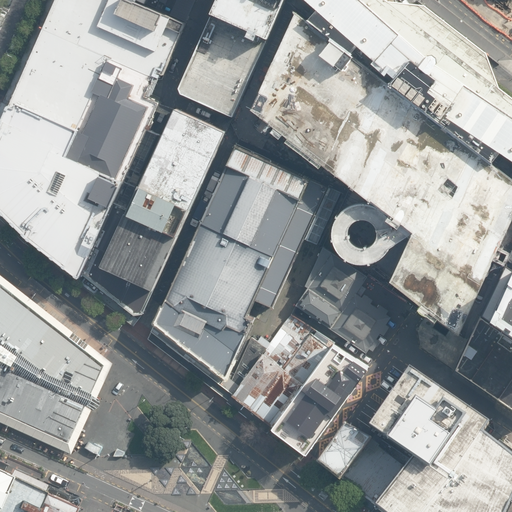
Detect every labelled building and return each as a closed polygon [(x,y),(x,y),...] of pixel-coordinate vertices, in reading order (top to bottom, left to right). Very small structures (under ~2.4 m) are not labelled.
[(136,1),(133,0),(57,0),(0,130),(0,207),(79,274),(115,203),(128,211),(177,110),(150,97),(185,24),(136,1)] [(223,0),(181,94),(232,117),(283,2),(284,0),(223,0)] [(284,0),(283,2),(322,39),(494,165),(502,153),(511,160),(511,95),(500,87),(493,69),(488,54),(424,2),(410,1),(395,0),(284,0)] [(322,39),(301,21),(249,106),(258,113),(354,190),(339,218),(334,241),(429,314),(419,326),(421,346),(454,372),(470,342),(458,336),(511,219),(511,178),(494,165),(322,39)] [(227,132),(177,110),(128,211),(115,203),(79,274),(141,318),(227,132)] [(329,188),(238,146),(224,175),(170,293),(165,306),(163,305),(154,324),(155,325),(151,332),(188,360),(225,388),(234,395),(263,355),(271,343),(262,336),(258,341),(253,337),(235,376),(232,375),(239,361),(238,360),(237,360),(256,318),(250,316),(257,301),(273,308),(329,188)] [(309,289),(299,303),(370,356),(391,322),(354,296),(364,280),(326,254),(321,251),(305,286),(309,289)] [(511,270),(504,266),(482,313),(485,315),(511,333),(511,270)] [(100,365),(0,286),(0,414),(66,445),(86,401),(101,367),(100,365)] [(29,300),(42,310),(46,305),(33,295),(29,300)] [(48,315),(73,334),(76,329),(52,310),(48,315)] [(284,369),(315,329),(292,314),(271,343),(263,355),(284,369)] [(511,333),(485,315),(470,342),(454,372),(511,408),(511,333)] [(305,384),(334,342),(315,329),(284,369),(305,384)] [(308,454),(370,367),(334,342),(305,384),(274,428),(272,429),(308,454)] [(233,396),(274,428),(305,384),(284,369),(263,355),(234,395),(233,396)] [(388,447),(414,464),(408,471),(379,509),(378,511),(503,511),(511,494),(511,453),(483,433),(488,421),(411,368),(369,430),(390,445),(388,447)] [(344,482),(373,441),(347,427),(317,467),(341,485),(344,482)] [(99,455),(102,448),(94,444),(90,441),(85,448),(90,451),(99,455)] [(379,509),(408,471),(378,449),(380,446),(373,441),(344,482),(379,509)] [(118,448),(114,457),(123,457),(124,455),(126,451),(118,448)] [(0,506),(15,473),(0,465),(0,506)] [(0,511),(38,511),(49,489),(15,473),(0,506),(0,511)] [(79,511),(83,504),(49,489),(38,511),(79,511)]
